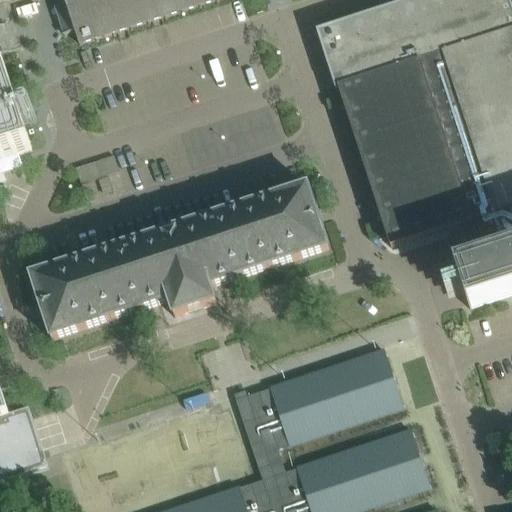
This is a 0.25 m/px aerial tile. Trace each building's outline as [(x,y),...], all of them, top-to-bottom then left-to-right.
[(52,0),(64,37),(75,34),(79,46),(95,41),(96,43),(99,42),(98,40),(112,35),(113,37),(116,37),(115,34),(130,30),(130,32),(133,31),(132,29),(147,24),(148,26),(150,25),(149,23),(164,18),(165,21),(167,20),(167,18),(181,13),(182,15),(185,14),(184,12),(198,7),(199,10),(202,9),(201,6),(216,2),(216,4),(219,3),(218,1),(220,0),(52,0)] [(511,8),(509,0),(417,0),(317,33),(337,91),(339,91),(391,249),(464,225),(476,263),(511,250),(511,8)] [(0,162),(32,152),(23,125),(28,124),(30,125),(33,125),(35,123),(36,121),(36,118),(35,116),(32,114),(32,113),(27,115),(27,116),(26,118),(22,120),(0,53),(0,162)] [(116,155),(77,168),(89,202),(97,199),(91,182),(102,178),(108,196),(117,193),(111,176),(122,172),(116,155)] [(328,250),(308,188),(46,273),(32,278),(40,302),(44,314),(52,340),(170,302),(175,319),(216,305),(211,289),(328,250)] [(511,250),(476,263),(456,269),(470,310),(472,310),(471,309),(511,296),(511,250)] [(263,483),(173,511),(367,511),(431,491),(412,432),(286,474),(278,453),(404,412),(385,353),(236,402),(263,483)] [(0,485),(49,470),(32,419),(30,412),(10,418),(3,397),(0,387),(0,485)]
